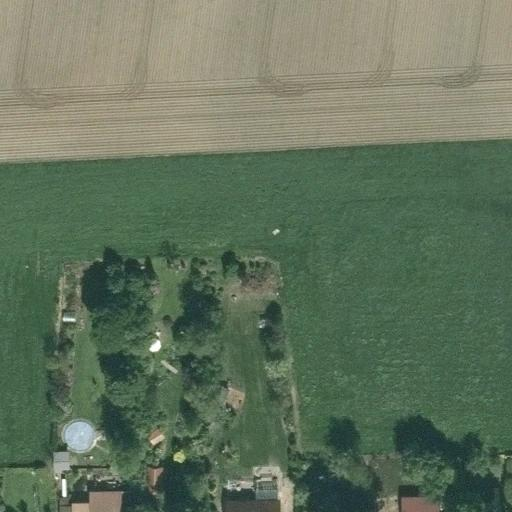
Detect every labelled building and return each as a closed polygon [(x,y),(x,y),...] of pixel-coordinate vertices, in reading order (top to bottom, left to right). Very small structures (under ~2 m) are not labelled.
[(194,338),(194,359),(209,359),(209,338),(194,338)] [(55,464),(56,490),(71,489),(69,464),(55,464)] [(337,470),(338,485),(361,484),(360,468),(337,470)] [(139,472),(140,499),(164,499),(164,471),(139,472)] [(72,509),(72,511),(125,511),(124,491),(94,493),(95,508),(72,509)] [(228,501),(228,511),(273,511),(272,497),(228,501)] [(406,502),(406,511),(443,511),(443,499),(406,502)]
